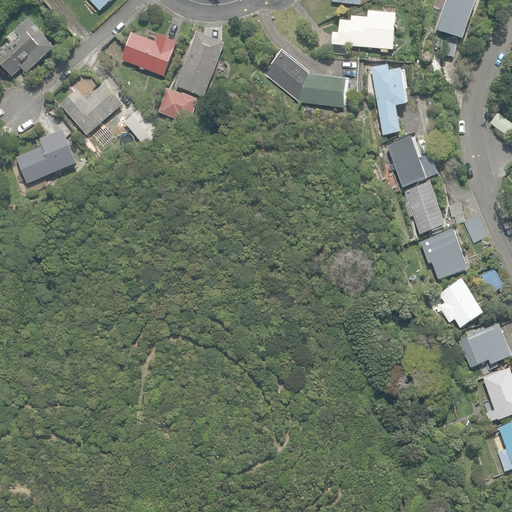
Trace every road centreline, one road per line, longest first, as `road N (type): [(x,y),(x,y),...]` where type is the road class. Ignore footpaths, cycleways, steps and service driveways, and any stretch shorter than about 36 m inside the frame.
road 1 (residential): [(13,110),(140,0)]
road 2 (residential): [(476,156),(466,104),(511,18)]
